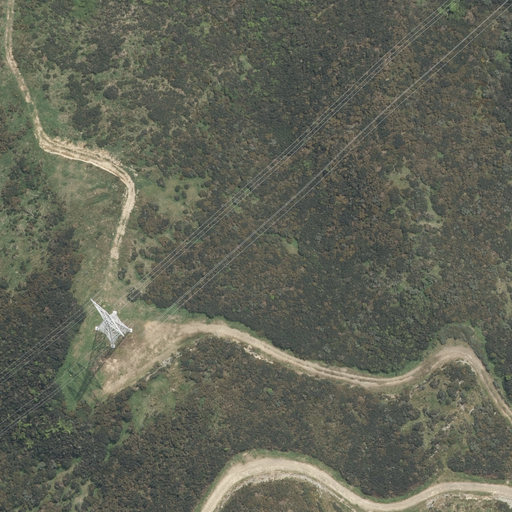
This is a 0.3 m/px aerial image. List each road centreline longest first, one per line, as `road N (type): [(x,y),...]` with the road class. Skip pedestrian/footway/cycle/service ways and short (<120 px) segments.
road 1 (track): [(109,394),(205,332),(229,331),(298,363),(402,388),(460,356),(511,426)]
road 2 (track): [(511,495),(452,487),(405,507),(373,508),(314,472),(275,466),(239,478),(213,511)]
